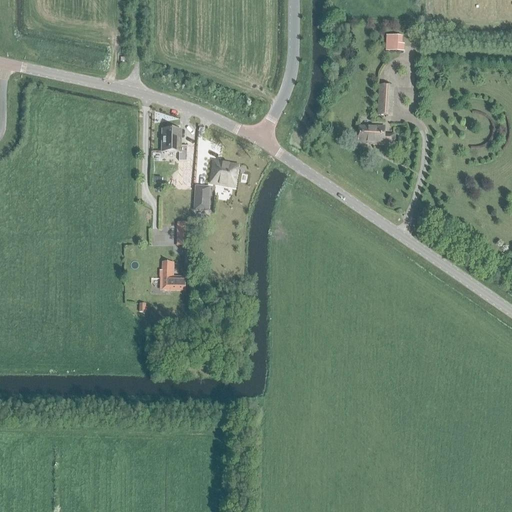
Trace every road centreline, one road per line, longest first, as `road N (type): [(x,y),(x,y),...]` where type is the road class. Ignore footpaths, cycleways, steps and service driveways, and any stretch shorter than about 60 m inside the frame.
road 1 (tertiary): [(511,310),(258,140)]
road 2 (tertiary): [(258,140),(146,94),(0,63)]
road 3 (tertiary): [(258,140),(291,72),(293,0)]
